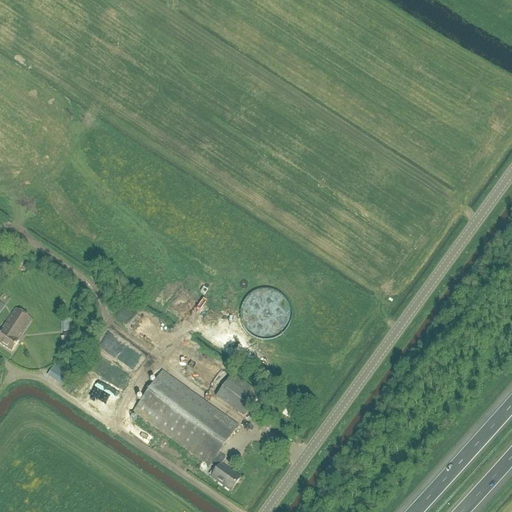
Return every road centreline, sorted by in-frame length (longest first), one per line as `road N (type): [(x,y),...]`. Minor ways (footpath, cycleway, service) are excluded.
road 1 (tertiary): [(265,511),(511,172)]
road 2 (track): [(237,511),(41,379),(12,377),(0,390)]
road 3 (motorway): [(511,403),(414,511)]
